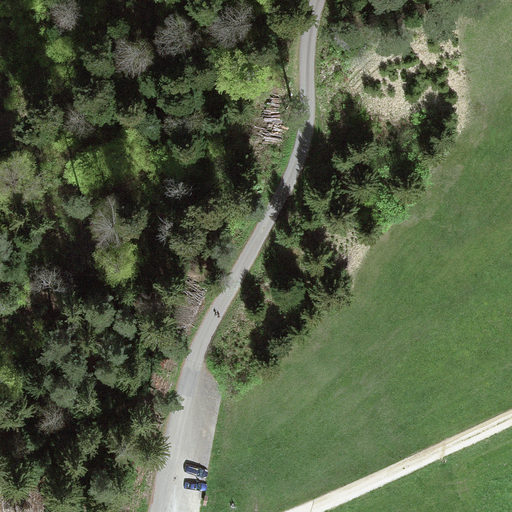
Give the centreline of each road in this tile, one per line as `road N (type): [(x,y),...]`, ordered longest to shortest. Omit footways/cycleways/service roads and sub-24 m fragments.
road 1 (residential): [(316,0),(301,158),(198,353),(162,511)]
road 2 (track): [(511,417),(299,511)]
